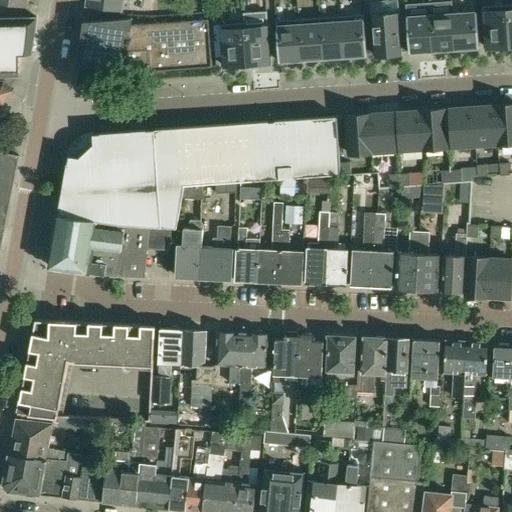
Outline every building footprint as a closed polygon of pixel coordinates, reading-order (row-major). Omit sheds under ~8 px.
[(122,10),(123,0),(87,0),(86,5),(122,10)] [(211,11),(210,0),(201,0),(203,11),(211,11)] [(433,51),(455,49),(453,13),(452,1),(429,2),(430,14),(433,51)] [(406,4),(409,52),(433,51),(430,14),(429,2),(406,4)] [(482,6),(485,47),(509,45),(506,4),(482,6)] [(247,64),(270,62),(267,11),(243,12),(244,23),(247,64)] [(455,49),(479,48),(476,11),(453,13),(455,49)] [(375,55),(392,54),(401,53),(398,13),(372,15),(375,55)] [(341,16),(344,57),(367,55),(364,14),(341,16)] [(341,16),(320,17),(323,58),(344,57),(341,16)] [(0,75),(7,75),(20,75),(19,53),(31,53),(37,17),(0,17),(0,75)] [(320,17),(298,19),(301,60),(323,58),(320,17)] [(212,67),(208,19),(131,25),(132,18),(84,23),(78,67),(124,63),(125,73),(212,67)] [(279,61),(301,60),(298,19),(276,20),(279,61)] [(220,24),(223,65),(247,64),(244,23),(220,24)] [(0,105),(1,105),(13,87),(19,76),(0,76),(0,105)] [(498,143),(511,142),(511,104),(495,105),(498,143)] [(473,107),(475,145),(498,143),(495,105),(473,107)] [(473,107),(450,108),(452,146),(475,145),(473,107)] [(424,148),(447,146),(444,109),(421,110),(424,148)] [(421,110),(398,112),(400,150),(424,148),(421,110)] [(372,152),(395,150),(392,112),(369,114),(372,152)] [(349,153),(372,152),(369,114),(346,115),(349,153)] [(57,215),(57,216),(95,221),(123,225),(171,226),(177,226),(182,198),(184,186),(202,185),(202,184),(223,183),(238,182),(340,175),(335,116),(275,120),(92,133),(93,144),(79,157),(68,155),(58,215),(57,215)] [(0,253),(19,156),(0,151),(0,253)] [(342,163),(343,175),(352,174),(352,162),(342,163)] [(510,174),(509,163),(499,163),(500,175),(510,174)] [(488,176),(487,164),(477,165),(478,177),(488,176)] [(454,182),(462,181),(461,169),(453,170),(454,182)] [(454,182),(453,170),(445,170),(446,182),(454,182)] [(401,173),(393,174),(393,186),(401,185),(401,173)] [(401,185),(409,185),(409,173),(401,173),(401,185)] [(321,190),(330,190),(331,178),(322,178),(321,190)] [(280,196),(294,196),(295,180),(281,180),(280,196)] [(202,184),(202,185),(184,186),(182,198),(203,199),(202,184)] [(422,195),(423,186),(402,188),(402,199),(422,197),(422,195)] [(274,249),(259,248),(257,281),(280,281),(282,229),(284,203),(276,202),(274,249)] [(286,205),(285,223),(302,224),(303,206),(286,205)] [(307,242),(305,282),(307,282),(309,285),(314,285),(316,283),(325,283),(329,227),(330,211),(320,211),(318,243),(307,242)] [(352,249),(350,284),(353,285),(354,287),(360,287),(361,285),(372,286),(375,213),(366,212),(364,250),(352,249)] [(375,213),(372,286),(379,286),(381,288),(385,288),(388,286),(392,287),(394,251),(383,251),(385,214),(375,213)] [(105,276),(148,276),(149,246),(171,246),(171,226),(123,225),(95,221),(57,216),(49,262),(53,269),(105,276)] [(176,276),(199,277),(201,246),(202,225),(201,221),(189,220),(189,228),(184,228),(183,245),(178,245),(176,276)] [(478,237),(478,225),(468,224),(468,236),(478,237)] [(213,246),(201,246),(199,277),(202,278),(204,280),(210,280),(211,278),(231,279),(233,247),(230,247),(231,226),(218,226),(218,238),(213,238),(213,246)] [(500,238),(501,226),(491,226),(490,238),(500,238)] [(239,247),(235,280),(257,281),(259,248),(260,239),(246,239),(247,227),(240,227),(239,247)] [(338,227),(329,227),(325,283),(334,284),(336,287),(341,287),(343,284),(346,285),(348,249),(337,249),(338,227)] [(290,229),(282,229),(280,281),(301,282),(302,251),(289,250),(290,229)] [(408,287),(417,287),(420,232),(411,231),(410,252),(398,251),(396,286),(398,286),(401,289),(406,290),(408,287)] [(430,232),(420,232),(417,287),(426,288),(429,291),(432,291),(434,289),(437,289),(439,254),(429,253),(430,232)] [(453,290),(463,290),(464,262),(465,256),(466,234),(456,234),(454,255),(443,254),(441,289),(444,289),(445,292),(451,293),(453,290)] [(465,256),(464,262),(463,290),(463,294),(487,295),(489,258),(465,256)] [(511,259),(489,258),(487,295),(510,297),(511,261),(511,259)] [(18,413),(18,414),(58,418),(68,359),(74,360),(74,362),(151,365),(153,325),(35,319),(20,401),(22,401),(20,413),(18,413)] [(170,329),(159,329),(157,362),(158,362),(157,376),(151,375),(149,402),(167,403),(170,363),(180,364),(182,330),(178,330),(177,327),(172,326),(170,329)] [(203,367),(205,331),(194,330),(193,327),(187,327),(185,330),(182,330),(180,364),(192,364),(190,405),(210,406),(212,368),(203,367)] [(240,385),(242,333),(230,332),(228,329),(223,329),(222,332),(218,332),(216,365),(229,366),(228,384),(240,385)] [(242,333),(240,385),(239,403),(250,403),(251,367),(266,367),(267,338),(267,334),(263,334),(261,331),(256,331),(253,334),(242,333)] [(283,375),(297,375),(299,336),(297,336),(295,333),(288,333),(286,336),(284,336),(284,339),(275,338),(267,338),(266,367),(274,368),(273,382),(283,383),(283,375)] [(302,336),(299,336),(297,375),(312,376),(311,384),(322,385),(324,341),(315,341),(315,337),(312,337),(311,334),(303,334),(302,336)] [(354,376),(356,338),(341,337),(339,336),(334,335),(332,337),(328,336),(326,370),(343,371),(342,376),(354,376)] [(385,373),(387,339),(365,338),(363,372),(359,372),(358,392),(373,393),(374,373),(385,373)] [(387,338),(387,339),(385,373),(385,395),(393,396),(395,396),(396,371),(408,371),(409,339),(387,338)] [(438,379),(440,341),(414,340),(412,378),(424,378),(437,379),(438,379)] [(453,398),(465,398),(468,342),(447,341),(445,373),(454,374),(453,398)] [(489,343),(468,342),(465,398),(476,399),(477,375),(487,375),(489,343)] [(511,346),(511,347),(510,344),(499,343),(498,346),(495,346),(493,376),(511,377),(509,421),(511,421),(511,346)] [(441,385),(437,385),(430,385),(430,387),(430,396),(440,396),(441,385)] [(273,392),(272,412),(282,412),(284,412),(284,392),(273,392)] [(309,394),(309,406),(321,406),(322,394),(309,394)] [(393,406),(393,396),(385,395),(384,405),(393,406)] [(150,409),(149,423),(164,424),(165,410),(150,409)] [(240,419),(209,417),(209,425),(240,427),(240,419)] [(15,419),(12,436),(48,441),(51,424),(15,419)] [(119,504),(135,505),(140,459),(143,426),(135,425),(132,452),(108,450),(102,502),(119,504)] [(143,426),(140,459),(135,505),(152,507),(156,474),(157,460),(160,427),(143,426)] [(451,426),(439,426),(439,444),(450,444),(451,426)] [(384,427),(382,444),(404,446),(405,429),(384,427)] [(210,430),(208,446),(207,454),(206,467),(202,511),(236,511),(239,483),(240,466),(229,465),(229,469),(222,469),(226,432),(210,430)] [(276,444),(277,432),(263,431),(262,443),(276,444)] [(169,509),(185,510),(188,478),(188,476),(178,475),(180,458),(190,459),(191,439),(182,438),(182,433),(176,432),(175,447),(173,464),(169,509)] [(296,446),(310,447),(311,435),(297,434),(296,446)] [(487,434),(486,439),(486,449),(493,449),(506,450),(506,454),(511,454),(511,449),(509,449),(510,436),(487,434)] [(47,448),(48,441),(12,436),(9,455),(44,459),(55,460),(80,465),(82,455),(47,448)] [(486,449),(486,439),(461,437),(461,447),(486,449)] [(351,439),(333,438),(332,450),(350,450),(351,439)] [(253,511),(256,485),(247,484),(252,443),(243,442),(240,466),(239,483),(236,511),(253,511)] [(373,444),(370,478),(367,511),(421,511),(424,483),(424,476),(418,476),(420,459),(428,460),(429,448),(404,446),(382,444),(373,444)] [(192,478),(188,478),(185,510),(201,511),(202,511),(206,467),(207,454),(208,446),(195,445),(192,478)] [(157,460),(156,474),(152,507),(169,509),(173,464),(175,447),(167,447),(165,461),(157,460)] [(492,464),(505,465),(506,454),(506,450),(493,449),(492,464)] [(6,471),(41,476),(65,479),(65,475),(79,477),(80,465),(55,460),(44,459),(9,455),(6,471)] [(306,511),(325,511),(330,463),(331,455),(321,455),(318,483),(310,482),(306,511)] [(340,464),(330,463),(325,511),(344,511),(346,485),(338,485),(340,464)] [(80,465),(79,477),(77,498),(97,501),(102,468),(80,465)] [(348,465),(346,485),(344,511),(363,511),(366,488),(357,487),(359,466),(348,465)] [(279,511),(284,472),(265,470),(260,511),(279,511)] [(62,497),(77,498),(79,477),(65,475),(65,479),(41,476),(6,471),(4,484),(9,491),(62,497)] [(298,511),(303,474),(284,472),(279,511),(298,511)] [(464,511),(468,478),(454,476),(452,496),(428,493),(426,511),(464,511)] [(465,511),(497,511),(499,498),(485,496),(484,507),(466,505),(465,511)]
